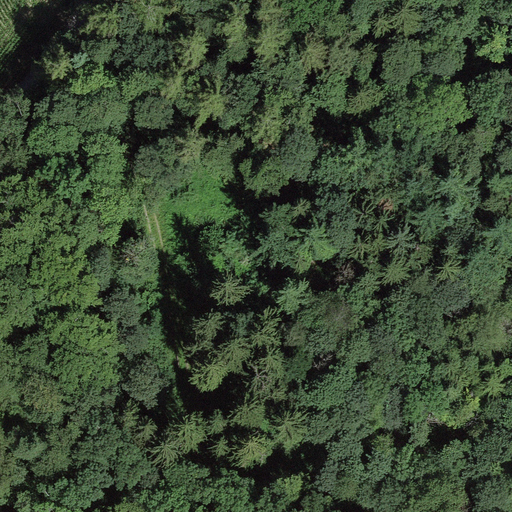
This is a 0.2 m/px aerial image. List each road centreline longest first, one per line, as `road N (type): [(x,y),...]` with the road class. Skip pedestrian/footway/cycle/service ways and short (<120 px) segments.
road 1 (track): [(223,511),(142,276),(69,25)]
road 2 (track): [(84,0),(0,114)]
